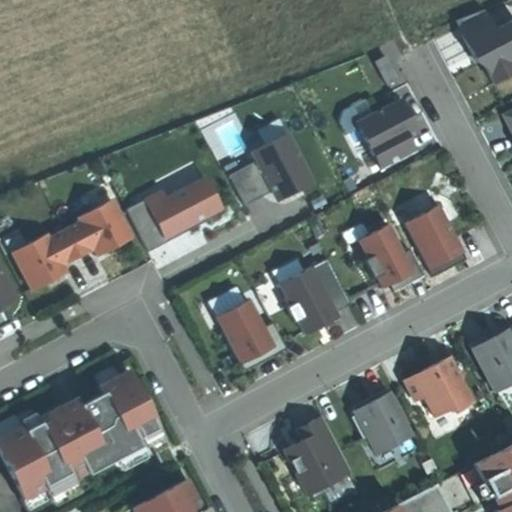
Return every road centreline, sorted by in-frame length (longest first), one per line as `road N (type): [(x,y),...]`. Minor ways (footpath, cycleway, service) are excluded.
road 1 (residential): [(205,428),(511,270)]
road 2 (residential): [(0,386),(142,311),(205,428)]
road 3 (residential): [(403,42),(511,241)]
